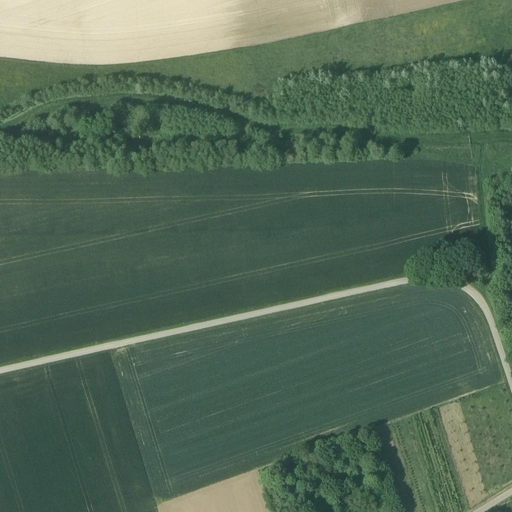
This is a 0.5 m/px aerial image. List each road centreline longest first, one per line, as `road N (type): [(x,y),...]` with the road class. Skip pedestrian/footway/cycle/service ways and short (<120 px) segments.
road 1 (unclassified): [(0,378),(420,284),(454,287),(485,310),(511,389)]
road 2 (track): [(485,310),(493,295),(483,174)]
